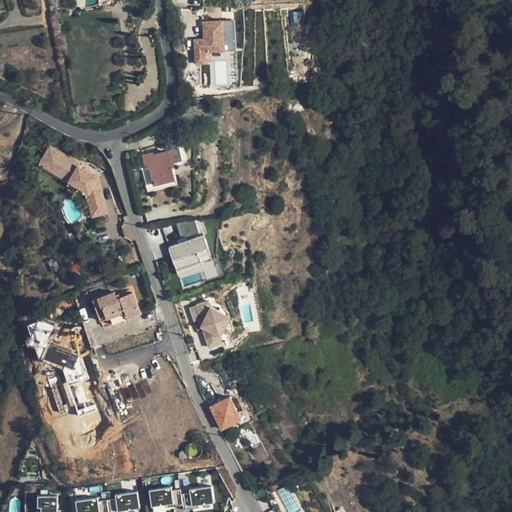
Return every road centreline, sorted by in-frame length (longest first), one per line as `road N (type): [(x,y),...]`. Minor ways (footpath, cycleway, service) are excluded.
road 1 (residential): [(112,134),(190,375),(255,511)]
road 2 (residential): [(112,134),(153,117),(172,97),(160,0)]
road 3 (residential): [(0,95),(75,131),(112,134)]
